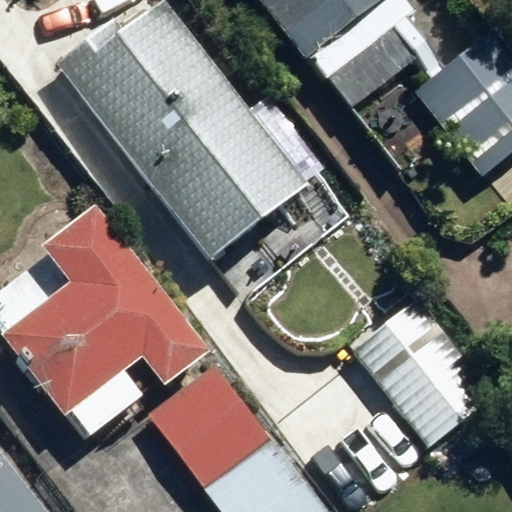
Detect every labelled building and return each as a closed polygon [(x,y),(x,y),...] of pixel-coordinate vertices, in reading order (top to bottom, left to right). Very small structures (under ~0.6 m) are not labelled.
[(244,0),(295,68),(301,63),(319,86),(405,20),(389,0),(244,0)] [(105,27),(45,71),(197,277),(299,203),(156,9),(115,40),(105,27)] [(511,80),(483,44),(407,104),(475,190),(511,161),(511,80)] [(46,275),(60,294),(0,342),(0,353),(79,449),(131,405),(113,383),(133,366),(158,396),(202,360),(96,233),(46,275)] [(421,299),(347,353),(423,457),(498,403),(421,299)] [(205,371),(138,422),(197,496),(263,447),(205,371)] [(208,511),(311,511),(265,448),(198,498),(208,511)] [(31,511),(0,473),(0,511),(31,511)]
